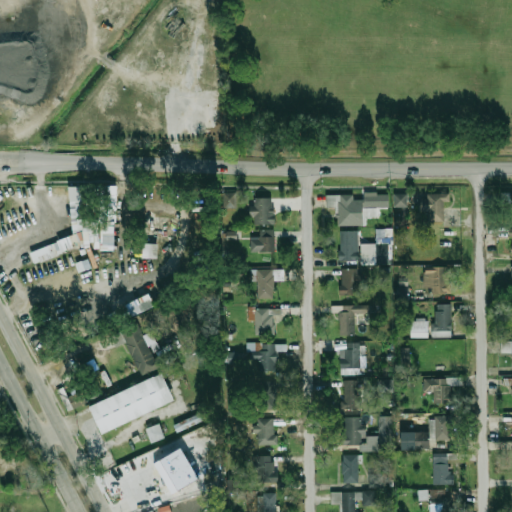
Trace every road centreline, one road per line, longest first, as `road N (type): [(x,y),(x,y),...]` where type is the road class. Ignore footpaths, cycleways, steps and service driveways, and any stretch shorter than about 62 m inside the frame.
road 1 (tertiary): [(22,162),(511,169)]
road 2 (residential): [(487,511),(483,170)]
road 3 (residential): [(314,511),(310,171)]
road 4 (secondary): [(103,511),(0,314)]
road 5 (secondary): [(0,362),(78,511)]
